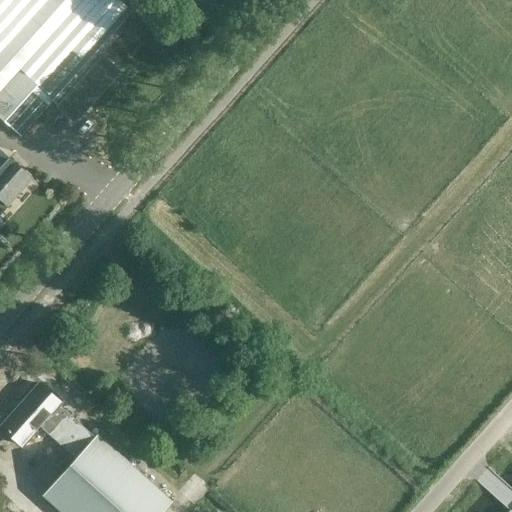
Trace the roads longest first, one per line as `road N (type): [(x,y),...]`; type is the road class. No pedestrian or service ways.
road 1 (tertiary): [(0,326),(292,0)]
road 2 (residential): [(423,511),(511,413)]
